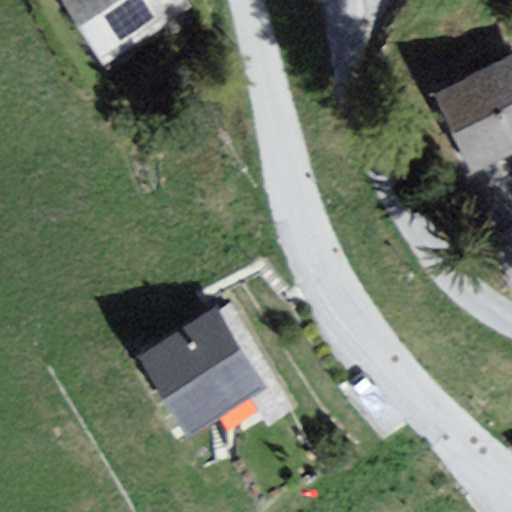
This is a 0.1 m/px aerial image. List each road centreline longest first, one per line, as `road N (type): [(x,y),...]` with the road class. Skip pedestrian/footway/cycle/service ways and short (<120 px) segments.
road 1 (residential): [(239,0),(275,186),(316,296),(419,410),(511,489)]
road 2 (residential): [(330,5),(330,77),(376,184),(467,305),(511,332)]
